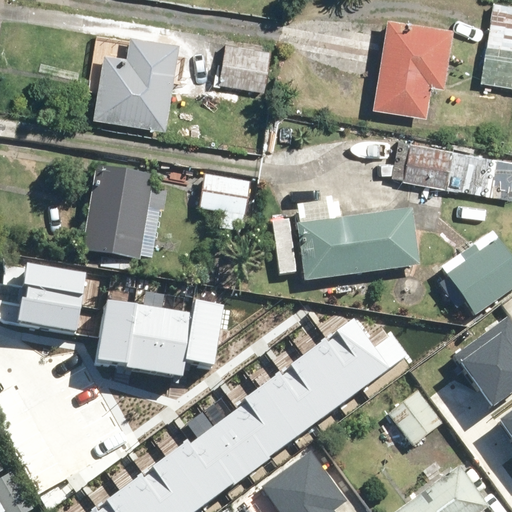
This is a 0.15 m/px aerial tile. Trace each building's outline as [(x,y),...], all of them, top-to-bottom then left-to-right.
[(487,77),(511,80),(511,14),(497,12),(487,77)] [(446,36),(390,28),(378,106),(434,115),(446,36)] [(91,118),(161,129),(174,51),(104,40),(91,118)] [(228,43),(222,81),(257,87),(264,50),(228,43)] [(387,142),(351,138),(349,155),(385,159),(387,142)] [(398,146),(392,176),(475,192),(481,162),(398,146)] [(132,260),(144,183),(96,176),(85,253),(132,260)] [(244,188),(208,181),(202,210),(239,217),(244,188)] [(296,230),(303,280),(412,265),(405,216),(296,230)] [(289,224),(270,226),(276,279),(295,277),(289,224)] [(30,267),(18,321),(72,333),(84,279),(30,267)] [(111,307),(100,367),(179,381),(181,369),(214,375),(224,312),(193,307),(191,320),(111,307)] [(511,326),(505,317),(454,354),(493,406),(511,391),(511,326)] [(351,329),(98,511),(196,511),(408,359),(390,335),(368,351),(351,329)] [(415,400),(392,419),(413,444),(436,425),(415,400)] [(511,407),(499,417),(511,434),(511,407)] [(335,511),(333,509),(347,498),(310,449),(255,490),(272,511),(271,511),(335,511)] [(478,511),(453,478),(406,511),(478,511)] [(0,511),(17,511),(0,481),(0,511)]
